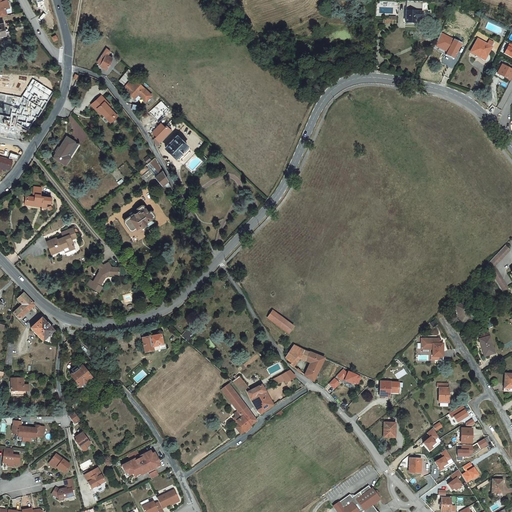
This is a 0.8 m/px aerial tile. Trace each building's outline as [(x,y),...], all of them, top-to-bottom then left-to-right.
[(9,7),(6,0),(4,0),(1,1),(0,1),(0,16),(7,15),(5,8),(9,7)] [(404,13),(403,26),(411,26),(412,21),(420,21),(421,14),(422,3),(405,1),(404,13)] [(436,46),(447,51),(446,54),(454,59),(462,43),(443,33),(436,46)] [(491,49),(478,41),(471,54),(477,58),(478,55),(486,59),(491,49)] [(107,56),(108,56),(111,52),(106,48),(96,63),(102,67),(107,56)] [(108,56),(107,56),(102,67),(109,70),(113,59),(108,56)] [(502,69),(500,68),(495,77),(505,82),(506,79),(511,82),(511,78),(511,70),(503,66),(502,69)] [(132,74),(127,70),(119,81),(124,84),(132,74)] [(21,98),(0,93),(0,123),(28,131),(37,116),(38,117),(54,93),(33,79),(21,98)] [(139,96),(139,95),(140,95),(148,101),(153,95),(137,81),(134,85),(129,82),(124,88),(129,92),(132,92),(132,95),(136,99),(139,96)] [(99,94),(90,102),(95,107),(93,108),(96,112),(98,110),(99,112),(108,122),(112,119),(110,117),(113,114),(107,106),(109,105),(99,94)] [(157,137),(165,128),(161,124),(153,133),(157,137)] [(171,125),(169,124),(165,128),(157,137),(154,141),(158,148),(173,132),(170,129),(171,127),(171,125)] [(64,136),(51,157),(64,164),(76,143),(64,136)] [(177,139),(166,151),(176,161),(187,149),(177,139)] [(8,158),(17,161),(20,156),(10,153),(8,158)] [(12,160),(0,156),(0,166),(1,167),(1,168),(5,170),(6,168),(9,169),(12,160)] [(154,156),(146,164),(149,168),(140,176),(145,182),(155,175),(156,176),(155,177),(159,181),(161,184),(162,185),(163,186),(164,186),(165,186),(166,186),(167,187),(168,186),(169,186),(170,185),(165,177),(161,168),(154,156)] [(144,165),(137,171),(139,174),(146,168),(144,165)] [(31,203),(30,205),(37,206),(37,204),(41,204),(41,207),(45,208),(46,202),(50,203),(51,197),(40,196),(41,188),(33,187),(32,194),(35,194),(34,197),(27,197),(26,203),(31,203)] [(136,227),(144,221),(150,217),(149,216),(153,213),(150,208),(146,211),(141,203),(136,207),(137,209),(124,218),(123,221),(129,228),(131,228),(135,226),(136,227)] [(153,221),(150,217),(144,221),(147,225),(153,221)] [(46,241),(49,248),(56,245),(58,249),(63,247),(64,249),(65,251),(75,247),(71,239),(76,237),(72,227),(61,232),(62,234),(63,237),(58,239),(57,237),(46,241)] [(56,245),(49,248),(52,254),(64,249),(63,247),(58,249),(56,245)] [(506,245),(487,265),(503,293),(509,289),(496,266),(511,250),(506,245)] [(96,259),(87,267),(91,271),(99,263),(96,259)] [(109,263),(100,268),(101,270),(99,271),(93,282),(90,280),(87,285),(99,292),(102,287),(100,286),(105,278),(111,275),(119,275),(119,268),(112,268),(109,263)] [(23,316),(34,305),(24,293),(23,293),(17,299),(22,304),(13,313),(19,320),(20,319),(21,320),(24,317),(23,316)] [(467,327),(461,310),(451,314),(457,331),(467,327)] [(291,329),(272,315),(267,322),(286,337),(291,329)] [(42,318),(30,329),(42,341),(53,331),(42,318)] [(161,334),(142,338),(145,352),(154,350),(153,346),(163,344),(161,334)] [(8,342),(5,365),(11,366),(14,343),(8,342)] [(315,381),(324,358),(294,343),(287,357),(294,362),(293,362),(297,365),(301,359),(310,364),(305,374),(315,381)] [(490,363),(484,343),(475,345),(477,349),(475,349),(481,366),(490,363)] [(438,363),(439,350),(435,350),(436,345),(421,344),(421,349),(418,349),(417,355),(429,355),(428,363),(438,363)] [(70,375),(79,387),(92,377),(83,366),(79,368),(77,366),(71,370),(73,372),(72,374),(70,375)] [(286,383),(296,377),(289,369),(281,374),(284,380),(286,383)] [(398,379),(407,374),(404,369),(395,374),(398,379)] [(284,380),(281,374),(271,380),(274,385),(284,380)] [(15,379),(11,379),(11,394),(25,394),(25,391),(29,391),(29,385),(24,385),(24,379),(18,379),(18,377),(15,377),(15,379)] [(95,381),(92,377),(79,387),(82,390),(95,381)] [(391,381),(381,381),(381,396),(391,396),(391,392),(391,381)] [(400,382),(391,381),(391,392),(400,392),(400,382)] [(136,390),(130,383),(125,387),(132,394),(136,390)] [(236,420),(246,432),(251,428),(250,427),(256,421),(229,384),(221,390),(236,410),(233,413),(235,416),(232,418),(235,421),(236,420)] [(511,385),(500,384),(499,398),(510,399),(511,385)] [(255,410),(261,414),(265,410),(274,405),(266,390),(262,385),(251,391),(249,389),(246,391),(255,410)] [(444,396),(444,391),(434,391),(434,396),(436,396),(435,410),(436,410),(444,410),(445,410),(445,396),(444,396)] [(74,412),(69,415),(75,423),(80,420),(79,418),(74,412)] [(396,437),(397,423),(385,422),(385,436),(396,437)] [(13,430),(14,434),(19,434),(18,436),(23,436),(23,439),(27,439),(29,427),(23,426),(14,425),(13,425),(13,430)] [(29,427),(27,439),(31,440),(31,437),(36,438),(36,436),(42,437),(44,435),(45,426),(36,426),(36,427),(36,429),(34,428),(34,427),(29,427)] [(91,444),(83,433),(77,437),(78,439),(77,440),(75,441),(80,448),(83,451),(86,451),(88,449),(87,447),(91,444)] [(466,451),(466,437),(457,437),(457,451),(466,451)] [(4,456),(3,462),(8,463),(8,465),(14,466),(15,463),(20,463),(21,455),(13,454),(14,449),(5,448),(4,455),(5,455),(5,456),(4,456)] [(156,469),(161,466),(162,464),(160,461),(158,458),(157,456),(153,449),(140,456),(137,450),(128,455),(131,461),(122,466),(126,473),(128,472),(130,475),(133,474),(135,478),(148,471),(149,473),(156,469)] [(57,456),(51,463),(58,469),(65,474),(71,466),(57,456)] [(421,472),(422,458),(410,458),(410,472),(421,472)] [(97,468),(84,475),(91,489),(104,482),(98,470),(97,468)] [(156,469),(149,473),(152,478),(159,475),(156,469)] [(450,475),(454,479),(448,483),(452,490),(463,484),(459,477),(462,475),(459,469),(450,475)] [(57,489),(52,496),(59,500),(60,502),(63,502),(65,499),(74,497),(73,492),(75,492),(73,480),(65,482),(67,490),(64,490),(64,491),(62,492),(57,489)] [(332,507),(336,511),(338,511),(344,509),(346,511),(376,511),(372,505),(380,500),(379,498),(378,495),(376,492),(373,491),(371,489),(370,490),(368,487),(351,498),(349,495),(332,507)] [(159,501),(163,507),(171,502),(170,501),(178,497),(174,488),(158,497),(159,501)] [(496,504),(498,491),(487,490),(486,503),(496,504)] [(143,506),(145,511),(154,511),(156,511),(165,511),(163,507),(159,501),(155,503),(154,500),(143,506)]
